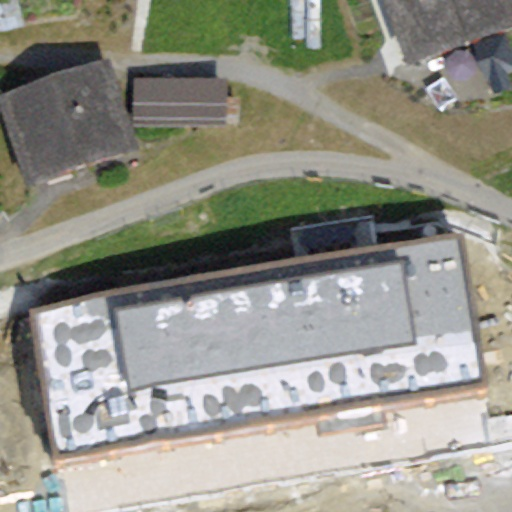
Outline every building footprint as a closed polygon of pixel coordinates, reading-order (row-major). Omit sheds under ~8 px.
[(388,0),(405,45),(418,40),(403,0),(388,0)] [(403,0),(418,40),(507,7),(503,0),(403,0)] [(495,25),(470,33),(486,77),(501,71),(496,57),(505,54),(495,25)] [(3,95),(28,169),(116,140),(91,65),(3,95)] [(131,111),(170,112),(171,72),(132,71),(131,111)] [(211,113),(212,73),(171,72),(170,112),(211,113)] [(482,226),(84,273),(106,460),(504,414),(482,226)]
